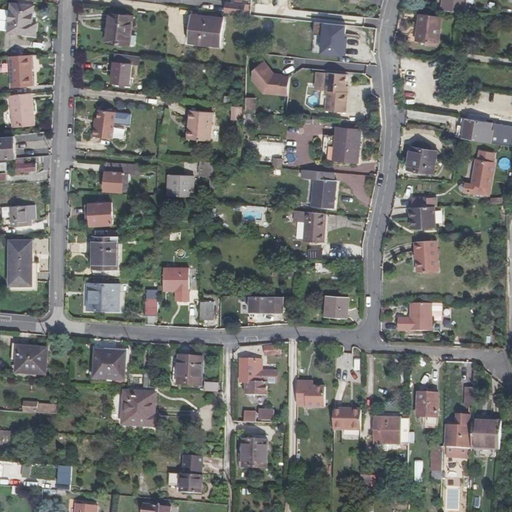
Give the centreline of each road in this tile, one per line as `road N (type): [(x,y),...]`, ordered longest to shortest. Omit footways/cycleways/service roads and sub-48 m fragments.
road 1 (residential): [(393,0),(385,33),(391,125),(366,335)]
road 2 (residential): [(57,325),(66,0)]
road 3 (residential): [(366,335),(230,337),(57,325)]
road 4 (residential): [(509,356),(387,349),(366,335)]
